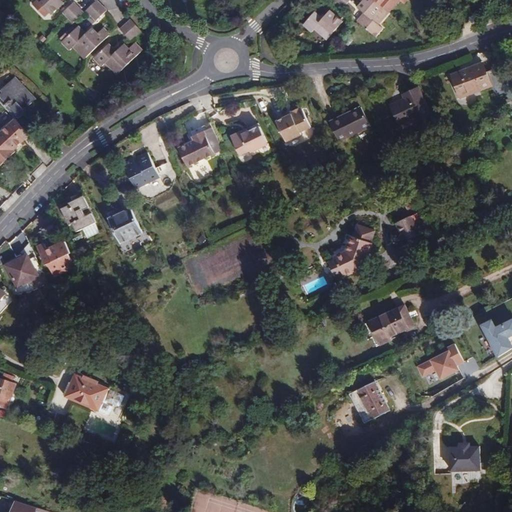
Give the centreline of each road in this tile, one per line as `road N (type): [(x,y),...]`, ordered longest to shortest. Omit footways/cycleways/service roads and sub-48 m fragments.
road 1 (tertiary): [(511,29),(419,61),(280,73),(243,67)]
road 2 (tertiary): [(0,232),(87,143),(212,72)]
